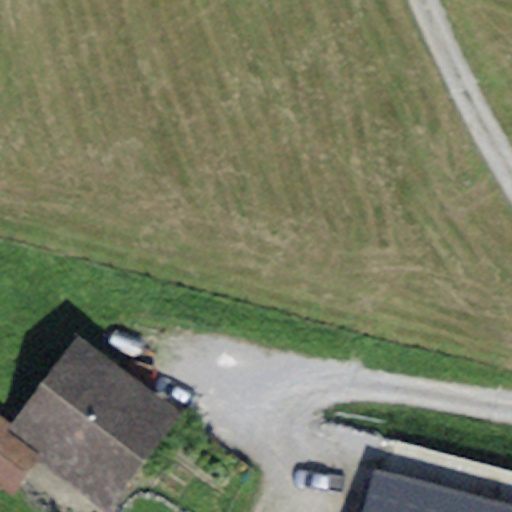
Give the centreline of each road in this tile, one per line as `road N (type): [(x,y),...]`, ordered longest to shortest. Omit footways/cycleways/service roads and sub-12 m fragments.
road 1 (track): [(511,407),(323,393),(291,405),(280,439),(283,511)]
road 2 (track): [(421,0),(511,170)]
